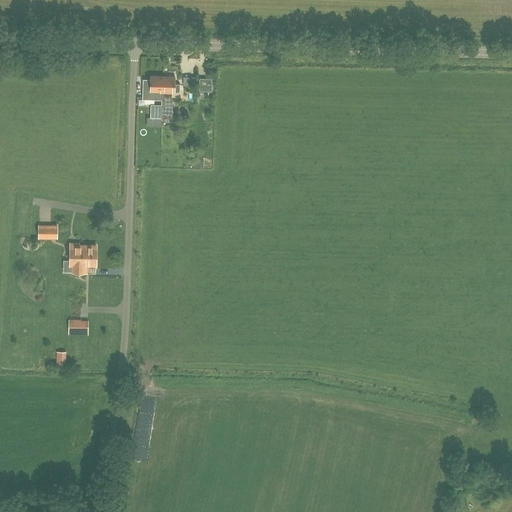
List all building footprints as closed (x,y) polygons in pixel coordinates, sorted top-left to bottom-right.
[(162,100),(163,76),(151,76),(151,80),(143,79),(143,99),(162,100)] [(163,76),(162,100),(162,106),(162,118),(173,119),(173,96),(170,96),(170,92),(180,92),(180,84),(175,84),(175,76),(163,76)] [(199,78),(199,91),(212,91),(212,78),(199,78)] [(151,118),(162,118),(162,106),(151,105),(151,118)] [(38,239),(58,239),(58,225),(38,225),(38,239)] [(72,272),(83,272),(84,253),(78,253),(78,243),(71,243),(70,266),(72,266),(72,272)] [(79,243),(78,243),(78,253),(84,253),(83,272),(86,272),(86,265),(96,265),(96,246),(79,246),(79,243)] [(69,333),(89,332),(89,320),(78,320),(78,319),(69,320),(69,333)] [(66,363),(66,352),(54,352),(53,364),(56,364),(56,370),(66,370),(72,370),(72,363),(66,363)]
